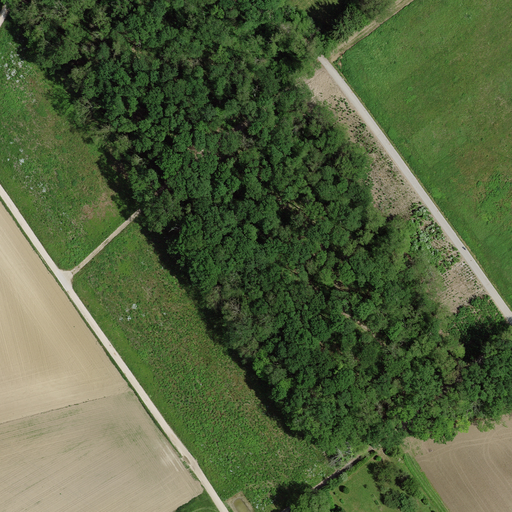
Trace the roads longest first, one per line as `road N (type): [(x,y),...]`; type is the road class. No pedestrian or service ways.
road 1 (track): [(63,281),(228,133),(396,0)]
road 2 (track): [(511,317),(322,58),(243,0)]
road 3 (track): [(0,189),(224,511)]
road 4 (track): [(287,511),(511,338)]
